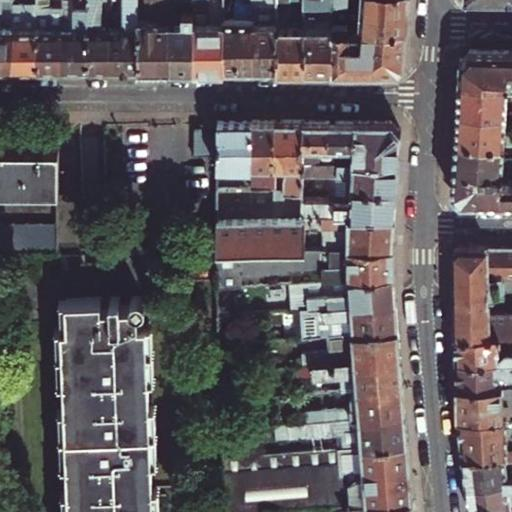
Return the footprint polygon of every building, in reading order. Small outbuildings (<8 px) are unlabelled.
[(0,0),(0,70),(2,70),(13,70),(12,47),(16,47),(16,27),(13,27),(0,27),(0,22),(2,20),(2,6),(1,0),(0,0)] [(36,0),(37,3),(37,70),(48,70),(61,70),(61,46),(65,46),(65,26),(62,26),(62,5),(49,5),(49,0),(36,0)] [(62,26),(65,26),(65,46),(61,46),(61,70),(73,70),(87,70),(87,5),(86,0),(62,0),(62,5),(62,26)] [(110,46),(109,26),(98,26),(103,21),(102,0),(86,0),(87,5),(87,70),(101,70),(113,70),(113,46),(110,46)] [(137,70),(138,18),(137,0),(123,0),(124,12),(124,20),(129,26),(113,26),(109,26),(110,46),(113,46),(113,70),(124,70),(137,70)] [(172,22),(172,10),(171,0),(137,0),(138,18),(159,18),(159,22),(169,22),(172,22)] [(193,0),(193,7),(193,22),(194,70),(209,70),(224,70),(224,19),(224,0),(193,0)] [(255,19),(254,19),(224,19),(224,70),(236,70),(246,70),(256,70),(276,70),(275,0),(256,0),(259,4),(270,23),(254,23),(255,19)] [(290,0),(275,0),(276,70),(289,70),(303,70),(303,26),(287,26),(290,23),(290,7),(290,0)] [(303,0),(303,3),(325,4),(325,11),(317,19),(303,19),(303,26),(303,70),(316,70),(331,70),(331,23),(330,0),(303,0)] [(330,0),(331,23),(343,23),(343,28),(346,28),(355,28),(407,28),(408,7),(408,0),(330,0)] [(12,47),(13,70),(26,70),(37,70),(37,3),(13,3),(13,6),(13,27),(16,27),(16,47),(12,47)] [(255,12),(254,19),(255,19),(254,23),(270,23),(259,4),(255,12)] [(169,22),(170,70),(182,70),(194,70),(193,22),(183,22),(183,10),(172,10),(172,22),(169,22)] [(124,12),(113,12),(113,26),(129,26),(124,20),(124,12)] [(153,70),(170,70),(169,22),(159,22),(159,18),(138,18),(137,70),(153,70)] [(331,23),(331,70),(398,70),(405,64),(406,45),(407,28),(355,28),(354,41),(346,41),(346,28),(343,28),(343,23),(331,23)] [(355,28),(346,28),(346,41),(354,41),(355,28)] [(463,65),(462,83),(511,83),(511,50),(473,50),(464,58),(463,65)] [(511,83),(462,83),(461,96),(460,112),(507,113),(508,90),(511,92),(511,83)] [(507,113),(460,112),(460,127),(459,141),(506,142),(511,141),(511,132),(507,134),(506,135),(507,113)] [(247,165),(252,165),(252,120),(247,120),(231,120),(217,120),(217,189),(224,189),(224,176),(232,176),(231,165),(247,165)] [(275,165),(274,120),(263,120),(252,120),(252,165),(264,165),(264,186),(274,186),(275,165)] [(290,121),(274,120),(275,165),(287,165),(284,169),(284,187),(274,187),(275,195),(284,195),(284,191),(301,191),(302,173),(302,160),(303,121),(290,121)] [(315,121),(303,121),(302,160),(324,160),(324,158),(318,154),(318,143),(328,143),(328,121),(315,121)] [(354,143),(354,121),(343,121),(328,121),(328,143),(334,143),(354,143)] [(392,121),(354,121),(354,143),(354,160),(399,160),(399,148),(400,129),(392,121)] [(4,145),(0,144),(0,186),(57,186),(57,144),(15,144),(15,139),(10,139),(4,139),(4,145)] [(458,155),(457,170),(504,171),(511,170),(511,152),(505,153),(506,142),(459,141),(458,155)] [(334,160),(334,143),(328,143),(318,143),(318,154),(324,158),(324,160),(334,160)] [(334,143),(334,160),(354,160),(354,143),(334,143)] [(328,174),(328,185),(397,186),(398,174),(399,160),(354,160),(334,160),(324,160),(302,160),(302,173),(328,174)] [(504,171),(457,170),(456,192),(461,197),(465,201),(511,201),(511,184),(504,184),(504,171)] [(303,213),(396,213),(396,201),(397,186),(328,185),(328,196),(301,196),(301,209),(303,209),(303,213)] [(301,218),(301,213),(217,212),(218,248),(287,247),(301,247),(301,218)] [(395,230),(396,213),(303,213),(301,213),(301,218),(309,218),(309,229),(321,229),(346,230),(346,247),(348,247),(394,246),(395,230)] [(0,222),(0,249),(56,249),(56,222),(0,222)] [(321,229),(321,247),(337,247),(346,247),(346,230),(321,229)] [(458,293),(459,335),(503,334),(511,333),(511,245),(462,244),(457,250),(457,277),(458,293)] [(320,265),(321,278),(396,272),(395,262),(394,246),(348,247),(349,263),(338,264),(320,265)] [(219,287),(231,286),(291,281),(321,278),(320,265),(320,262),(288,264),(287,247),(218,248),(218,259),(219,287)] [(349,263),(348,247),(346,247),(337,247),(338,264),(349,263)] [(396,272),(321,278),(291,281),(294,309),(299,308),(328,306),(355,304),(355,301),(374,300),(374,303),(398,302),(397,290),(396,272)] [(232,314),(231,286),(219,287),(220,315),(232,314)] [(118,300),(118,294),(101,295),(64,297),(66,323),(60,323),(71,511),(156,511),(145,319),(138,319),(137,308),(139,307),(142,304),(143,302),(143,298),(142,295),(137,292),(132,293),(129,296),(129,300),(118,300)] [(355,304),(328,306),(329,320),(356,317),(356,332),(400,329),(399,317),(398,302),(374,303),(374,300),(355,301),(355,304)] [(328,306),(299,308),(301,336),(327,334),(353,332),(356,332),(356,317),(329,320),(328,306)] [(356,332),(353,332),(355,350),(347,351),(346,348),(329,350),(303,352),(303,359),(291,359),(292,366),(305,365),(314,364),(355,361),(356,364),(377,362),(377,358),(402,356),(401,345),(400,329),(356,332)] [(355,350),(353,332),(327,334),(329,350),(346,348),(347,351),(355,350)] [(503,334),(459,335),(460,348),(460,359),(511,358),(511,347),(508,348),(503,352),(503,334)] [(355,361),(314,364),(315,375),(316,378),(341,376),(357,375),(358,388),(404,384),(403,372),(402,356),(377,358),(377,362),(356,364),(355,361)] [(461,383),(503,383),(503,373),(511,372),(511,358),(460,359),(460,374),(461,383)] [(315,375),(314,364),(305,365),(306,375),(315,375)] [(511,382),(511,372),(503,373),(503,383),(511,382)] [(357,375),(341,376),(343,389),(355,388),(358,388),(357,375)] [(511,382),(503,383),(461,383),(461,399),(462,414),(507,414),(507,403),(511,403),(511,382)] [(358,388),(355,388),(355,391),(354,403),(306,408),(307,421),(342,417),(360,416),(360,418),(381,416),(381,413),(406,411),(406,400),(404,384),(358,388)] [(239,427),(237,398),(223,399),(224,428),(239,427)] [(360,418),(363,445),(409,441),(408,429),(406,411),(381,413),(381,416),(360,418)] [(464,434),(467,456),(511,455),(511,414),(507,414),(462,414),(464,434)] [(363,445),(360,418),(360,416),(342,417),(343,431),(336,432),(337,447),(363,445)] [(307,421),(285,423),(286,436),(336,432),(343,431),(342,417),(307,421)] [(247,439),(245,426),(239,427),(224,428),(224,441),(247,439)] [(337,447),(225,456),(226,511),(238,511),(342,504),(413,498),(412,486),(410,454),(409,441),(363,445),(337,447)] [(469,471),(470,483),(511,483),(511,455),(467,456),(469,471)] [(511,483),(470,483),(472,494),(473,504),(511,504),(511,483)] [(414,511),(413,498),(342,504),(343,509),(341,511),(414,511)]
